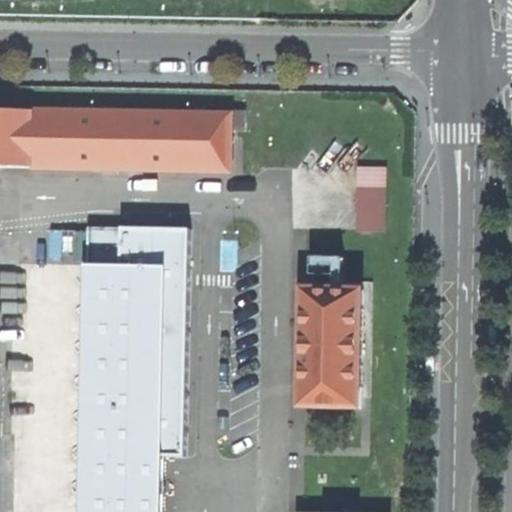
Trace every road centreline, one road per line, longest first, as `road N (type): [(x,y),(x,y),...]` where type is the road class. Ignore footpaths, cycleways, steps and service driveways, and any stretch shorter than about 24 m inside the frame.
road 1 (residential): [(462,53),(0,44)]
road 2 (tertiary): [(457,511),(462,53)]
